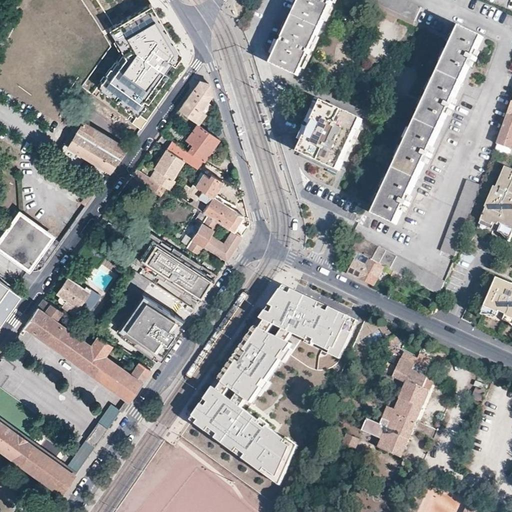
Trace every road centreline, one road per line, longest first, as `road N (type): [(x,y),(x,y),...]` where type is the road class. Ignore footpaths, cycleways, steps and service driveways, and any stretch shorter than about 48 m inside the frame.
road 1 (residential): [(0,336),(206,50)]
road 2 (residential): [(68,511),(257,242)]
road 3 (residential): [(511,362),(257,242)]
road 4 (residential): [(257,242),(257,214),(206,50)]
